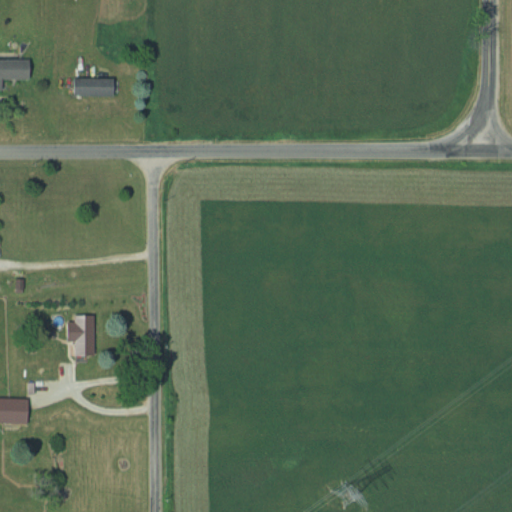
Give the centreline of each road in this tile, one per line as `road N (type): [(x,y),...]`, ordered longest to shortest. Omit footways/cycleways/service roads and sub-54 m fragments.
road 1 (tertiary): [(0,151),(487,151)]
road 2 (residential): [(156,511),(154,151)]
road 3 (tertiary): [(487,151),(489,0)]
